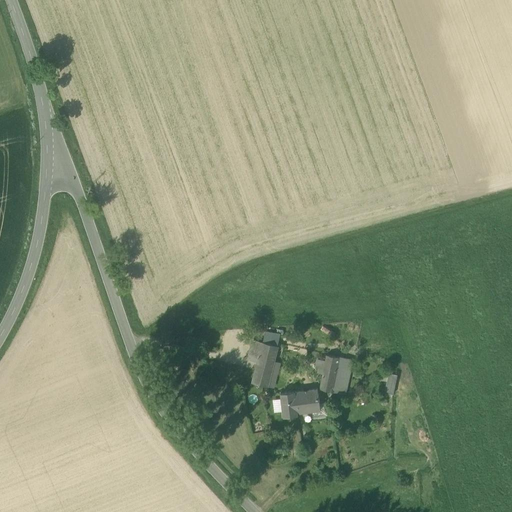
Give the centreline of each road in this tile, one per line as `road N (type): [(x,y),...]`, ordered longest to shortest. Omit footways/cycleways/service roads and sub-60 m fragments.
road 1 (secondary): [(47,158),(66,171),(151,395),(252,511)]
road 2 (secondary): [(0,333),(23,288),(47,158)]
road 3 (secondary): [(47,158),(43,108),(10,0)]
